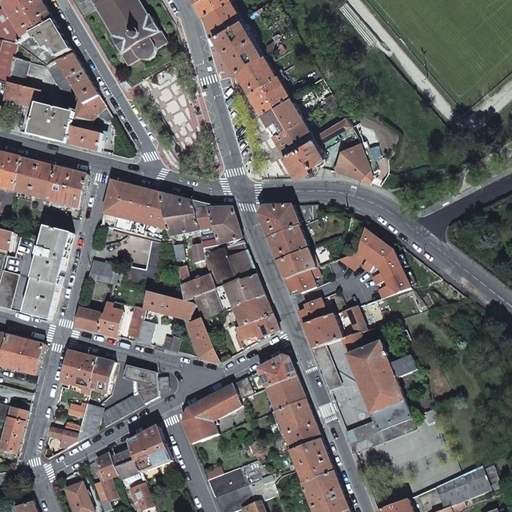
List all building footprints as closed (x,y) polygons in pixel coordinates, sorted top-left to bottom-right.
[(22,32),(26,39),(31,36),(57,21),(44,0),(14,0),(7,5),(22,32)] [(115,39),(131,66),(142,60),(145,61),(148,61),(150,61),(152,60),(154,59),(156,57),(157,55),(157,54),(158,52),(158,50),(169,43),(153,16),(151,18),(140,0),(94,0),(117,38),(115,39)] [(197,0),(195,1),(197,5),(204,17),(231,0),(197,0)] [(207,20),(216,36),(244,19),(232,0),(231,0),(204,17),(207,20)] [(7,5),(0,10),(0,38),(4,40),(16,43),(18,35),(22,32),(7,5)] [(244,19),(246,22),(252,20),(266,12),(263,7),(244,19)] [(226,53),(237,72),(265,55),(264,52),(246,22),(244,19),(216,36),(225,51),(226,53)] [(57,21),(31,36),(38,41),(42,39),(48,51),(52,49),(55,53),(57,51),(62,59),(75,51),(70,44),(67,38),(64,40),(60,35),(62,34),(59,29),(61,28),(57,21)] [(26,39),(18,44),(48,67),(60,60),(62,59),(57,51),(55,53),(52,49),(48,51),(42,39),(38,41),(31,36),(26,39)] [(264,52),(265,55),(277,48),(283,44),(285,43),(282,39),(269,47),(264,52)] [(4,40),(0,58),(0,81),(10,84),(16,58),(18,44),(16,43),(4,40)] [(277,48),(280,53),(286,49),(283,44),(277,48)] [(60,60),(61,64),(77,54),(75,51),(62,59),(60,60)] [(83,101),(85,106),(102,96),(77,54),(61,64),(83,101)] [(244,82),(250,93),(278,76),(265,55),(237,72),(244,82)] [(16,58),(10,84),(24,87),(29,62),(16,58)] [(60,60),(48,67),(65,96),(61,110),(77,114),(80,102),(83,101),(61,64),(60,60)] [(259,108),(263,115),(292,96),(279,75),(278,76),(250,93),(259,108)] [(134,89),(126,80),(122,85),(129,92),(130,93),(134,89)] [(10,84),(6,100),(30,106),(27,117),(36,120),(40,104),(43,92),(24,87),(10,84)] [(91,131),(93,122),(99,114),(107,121),(114,117),(102,96),(85,106),(83,101),(80,102),(77,114),(70,144),(97,151),(102,152),(106,135),(91,131)] [(272,130),(275,136),(305,118),(292,96),(263,115),(272,130)] [(36,120),(32,135),(35,135),(70,144),(77,114),(61,110),(47,106),(40,104),(36,120)] [(337,135),(353,125),(348,117),(316,137),(323,148),(339,139),(337,135)] [(285,152),(287,155),(316,137),(305,118),(275,136),(285,152)] [(294,166),(301,178),(309,173),(312,171),(315,169),(314,166),(328,156),(323,148),(316,137),(287,155),(289,158),(294,166)] [(333,169),(356,176),(357,177),(360,178),(367,172),(372,170),(361,143),(346,149),(347,154),(345,156),(341,154),(340,155),(333,169)] [(17,157),(0,152),(0,187),(17,192),(25,159),(17,157)] [(42,163),(25,159),(17,192),(51,200),(59,167),(42,163)] [(74,171),(59,167),(51,200),(51,201),(82,209),(91,176),(90,175),(74,171)] [(144,188),(115,181),(106,214),(170,230),(171,230),(162,193),(144,188)] [(189,200),(162,193),(171,230),(170,230),(172,237),(195,232),(202,231),(194,201),(189,200)] [(212,206),(194,201),(202,231),(204,244),(206,254),(222,250),(221,246),(231,244),(231,246),(245,241),(244,236),(235,208),(228,208),(212,208),(212,206)] [(319,205),(295,206),(303,226),(320,220),(319,205)] [(295,206),(267,207),(262,215),(270,237),(271,239),(302,227),(303,226),(295,206)] [(170,230),(106,214),(103,229),(152,241),(145,270),(131,267),(128,284),(157,289),(165,244),(173,242),(172,237),(170,230)] [(353,218),(348,232),(364,237),(366,229),(367,223),(353,218)] [(302,227),(271,239),(279,259),(280,262),(311,250),(302,227)] [(76,234),(49,228),(44,249),(43,248),(41,256),(42,257),(27,314),(45,319),(56,312),(76,234)] [(362,251),(341,260),(354,270),(365,257),(368,259),(363,267),(370,272),(375,265),(381,269),(383,273),(373,277),(377,285),(387,280),(389,285),(379,290),(383,298),(412,288),(394,250),(366,229),(364,237),(362,251)] [(7,232),(0,230),(0,248),(3,250),(11,252),(16,234),(7,232)] [(204,244),(194,246),(196,264),(208,260),(206,254),(204,244)] [(246,244),(228,249),(231,257),(249,250),(246,244)] [(184,245),(174,246),(178,261),(187,259),(184,245)] [(222,250),(206,254),(208,260),(213,274),(220,291),(259,276),(254,263),(249,250),(231,257),(228,249),(222,250)] [(311,250),(280,262),(285,275),(288,281),(318,269),(311,250)] [(122,268),(95,261),(90,279),(123,287),(126,272),(122,271),(122,268)] [(185,264),(179,266),(183,286),(192,282),(188,266),(186,266),(185,264)] [(318,269),(288,281),(293,293),(301,290),(302,294),(308,292),(318,288),(314,279),(321,276),(318,269)] [(21,275),(5,271),(0,290),(0,306),(12,310),(21,275)] [(192,282),(183,286),(188,302),(189,303),(196,300),(220,291),(213,274),(192,282)] [(235,308),(267,295),(263,286),(259,276),(220,291),(196,300),(204,319),(205,319),(235,308)] [(188,302),(151,293),(150,294),(146,310),(192,321),(196,304),(189,303),(188,302)] [(267,295),(235,308),(243,327),(243,328),(258,322),(275,315),(273,310),(267,295)] [(300,313),(306,325),(337,315),(333,305),(326,308),(322,299),(313,303),(307,305),(307,307),(309,309),(300,313)] [(115,306),(110,304),(107,315),(102,334),(111,336),(119,338),(125,312),(114,310),(115,306)] [(146,310),(137,307),(129,335),(136,337),(135,342),(139,343),(144,321),(146,310)] [(351,317),(356,329),(353,330),(355,336),(362,333),(368,331),(359,307),(344,312),(347,318),(351,317)] [(107,315),(83,309),(78,327),(102,334),(107,315)] [(384,320),(392,317),(389,310),(382,313),(384,320)] [(275,315),(258,322),(265,337),(281,331),(278,323),(275,315)] [(337,315),(306,325),(312,342),(315,349),(319,348),(327,345),(344,339),(346,339),(337,315)] [(204,319),(189,325),(203,359),(222,364),(223,363),(205,319),(204,319)] [(157,324),(144,321),(139,343),(152,346),(157,324)] [(243,327),(238,329),(246,350),(265,339),(265,337),(258,322),(243,328),(243,327)] [(0,363),(3,364),(11,335),(0,332),(0,363)] [(346,339),(344,339),(378,422),(382,432),(415,418),(399,379),(420,370),(415,356),(393,364),(384,342),(368,348),(362,333),(355,336),(346,339)] [(3,364),(3,367),(40,376),(48,345),(11,335),(3,364)] [(174,339),(168,337),(164,349),(179,353),(182,339),(175,337),(174,339)] [(316,353),(332,390),(343,385),(327,345),(319,348),(321,351),(316,353)] [(100,358),(72,351),(64,382),(84,387),(93,390),(100,358)] [(265,368),(262,370),(269,389),(299,377),(292,359),(286,357),(265,368)] [(109,360),(100,358),(93,390),(112,394),(115,385),(112,384),(117,362),(109,360)] [(126,379),(140,382),(140,393),(147,405),(161,398),(160,391),(159,378),(159,373),(144,369),(129,366),(126,379)] [(299,377),(269,389),(278,412),(308,401),(301,381),(299,377)] [(164,378),(159,378),(160,391),(171,390),(169,378),(164,378)] [(248,378),(235,385),(241,400),(256,395),(248,378)] [(235,385),(190,410),(186,422),(195,445),(221,435),(215,419),(222,416),(223,419),(245,410),(241,400),(235,385)] [(140,393),(104,413),(106,428),(147,405),(140,393)] [(308,401),(278,412),(286,434),(317,422),(310,405),(308,401)] [(26,403),(24,410),(31,412),(33,405),(26,403)] [(70,415),(85,418),(89,405),(83,403),(82,407),(73,405),(70,415)] [(105,408),(89,404),(81,435),(79,442),(99,431),(104,413),(105,408)] [(0,405),(0,420),(11,424),(14,409),(0,405)] [(11,424),(4,450),(8,451),(7,457),(17,459),(18,454),(20,454),(31,412),(24,410),(14,408),(14,409),(11,424)] [(357,453),(418,429),(415,418),(382,432),(378,422),(349,434),(357,453)] [(317,422),(286,434),(294,452),(324,441),(318,424),(317,422)] [(161,426),(132,442),(135,450),(145,473),(175,461),(161,426)] [(51,436),(64,439),(66,431),(53,427),(51,436)] [(66,431),(64,439),(62,447),(69,448),(79,442),(81,435),(66,431)] [(262,438),(245,446),(249,457),(256,454),(260,462),(265,460),(259,445),(264,443),(262,438)] [(324,441),(294,452),(306,485),(337,473),(330,457),(324,441)] [(135,450),(116,458),(125,481),(142,474),(145,481),(147,480),(145,473),(135,450)] [(111,454),(99,461),(102,472),(100,472),(104,485),(110,501),(111,501),(120,498),(113,479),(120,476),(111,454)] [(224,476),(210,482),(217,499),(222,511),(236,511),(244,509),(263,502),(279,496),(265,460),(260,462),(224,476)] [(484,466),(438,487),(446,509),(467,501),(503,487),(495,466),(485,470),(484,466)] [(221,467),(206,473),(210,482),(224,476),(221,467)] [(306,485),(315,511),(347,511),(351,510),(344,492),(337,473),(306,485)] [(148,483),(133,489),(137,502),(140,501),(144,511),(157,506),(148,483)] [(95,511),(84,484),(68,490),(76,511),(95,511)] [(104,485),(97,488),(104,503),(110,501),(104,485)] [(415,511),(411,500),(379,511),(415,511)] [(446,509),(438,511),(455,511),(462,509),(462,507),(468,505),(467,501),(446,509)] [(20,511),(39,511),(36,502),(20,509),(20,511)] [(266,511),(263,502),(244,509),(245,511),(266,511)]
